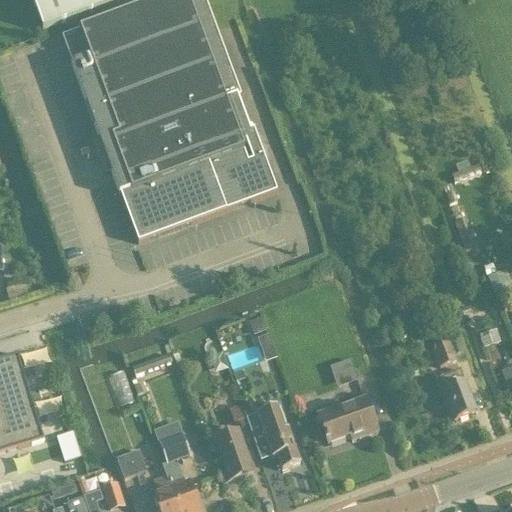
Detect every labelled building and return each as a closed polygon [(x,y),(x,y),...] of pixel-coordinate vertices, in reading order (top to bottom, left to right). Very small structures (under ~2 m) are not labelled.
[(29,0),(42,34),(135,0),(29,0)] [(137,247),(276,195),(253,132),(249,133),(236,99),(240,97),(203,0),(170,0),(61,40),(101,148),(96,149),(106,176),(110,174),(137,247)] [(458,175),(470,171),(467,163),(455,168),(458,175)] [(454,186),(481,176),(478,168),(470,171),(458,175),(451,178),(454,186)] [(449,208),(457,205),(453,196),(446,198),(449,208)] [(464,256),(474,253),(463,223),(453,226),(464,256)] [(492,267),(483,269),(486,278),(495,276),(492,267)] [(511,297),(511,290),(505,272),(488,278),(497,303),(511,297)] [(261,322),(249,326),(253,338),(265,334),(261,322)] [(499,343),(495,332),(480,337),(484,349),(499,343)] [(453,358),(462,355),(458,345),(450,348),(453,358)] [(439,370),(456,364),(453,358),(450,348),(449,346),(432,352),(439,370)] [(170,358),(169,358),(167,352),(153,357),(155,363),(131,371),(134,379),(173,366),(170,358)] [(44,444),(18,358),(5,362),(0,363),(0,456),(31,447),(31,448),(44,444)] [(357,383),(350,364),(339,367),(346,387),(357,383)] [(511,370),(500,375),(511,404),(511,403),(511,370)] [(120,411),(135,405),(122,373),(107,379),(120,411)] [(459,373),(439,380),(443,392),(455,424),(475,416),(464,385),(459,373)] [(242,374),(233,377),(236,385),(245,382),(242,374)] [(146,395),(143,386),(133,389),(136,399),(146,395)] [(366,402),(317,419),(328,449),(351,441),(353,446),(378,437),(366,402)] [(228,411),(235,430),(247,426),(240,407),(228,411)] [(279,410),(246,421),(260,459),(270,456),(272,462),(277,460),(282,473),(301,467),(288,431),(287,432),(279,410)] [(73,435),(56,440),(64,465),(81,460),(73,435)] [(229,483),(252,475),(237,435),(215,443),(229,483)] [(167,469),(189,460),(182,440),(159,448),(167,469)] [(124,485),(146,476),(139,456),(117,464),(124,485)] [(167,481),(177,511),(197,511),(189,486),(183,488),(179,477),(167,481)] [(157,511),(177,511),(167,481),(154,486),(158,497),(152,499),(157,511)] [(76,497),(72,485),(50,492),(54,504),(76,497)] [(110,511),(123,508),(117,489),(103,494),(108,511),(110,511)] [(88,498),(83,500),(86,511),(97,511),(95,506),(101,503),(99,495),(88,498)] [(67,505),(69,511),(86,511),(83,500),(67,505)]
